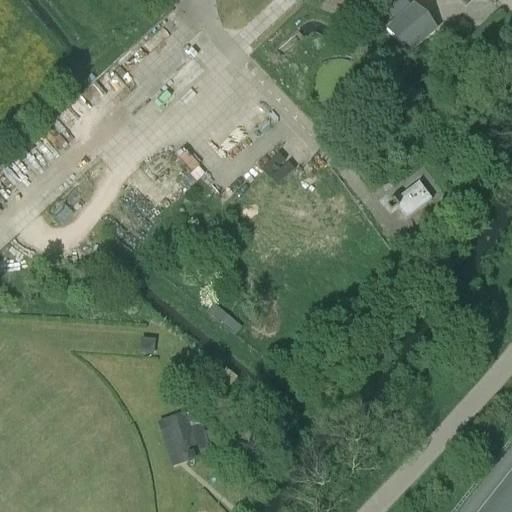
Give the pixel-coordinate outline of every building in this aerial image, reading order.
[(401,0),(387,13),(395,22),(411,8),(403,0),(401,0)] [(385,32),(408,57),(435,32),(412,7),(411,8),(395,22),(385,32)] [(273,183),(291,170),(278,153),(261,166),(273,183)] [(396,210),(405,221),(430,202),(417,185),(392,204),(392,203),(384,209),(389,215),(396,210)] [(172,419),(187,465),(211,457),(201,427),(189,430),(184,415),(172,419)]
